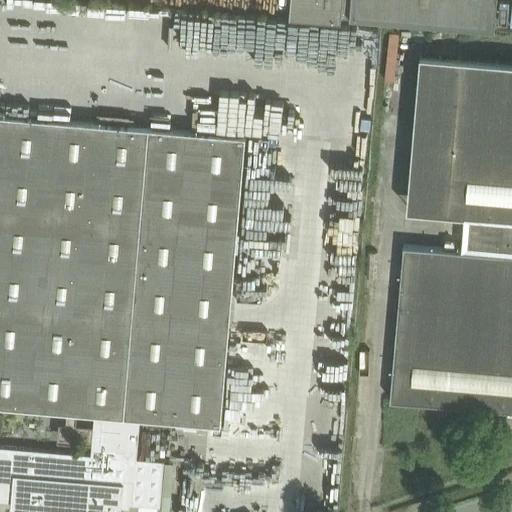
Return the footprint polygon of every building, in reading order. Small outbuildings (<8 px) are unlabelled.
[(314,0),(313,19),(341,21),(342,14),(351,15),(351,0),(314,0)] [(351,0),(351,15),(496,27),(497,0),(351,0)] [(329,26),(329,44),(345,44),(346,27),(329,26)] [(511,65),(420,58),(407,208),(465,213),(462,250),(404,245),(391,399),(511,409),(511,65)] [(0,113),(0,491),(0,494),(12,496),(12,499),(11,505),(10,506),(13,508),(15,510),(18,511),(52,511),(53,511),(55,510),(73,511),(121,511),(123,505),(123,502),(130,502),(161,505),(165,462),(165,459),(138,457),(141,416),(222,423),(223,403),(246,134),(0,113)]
